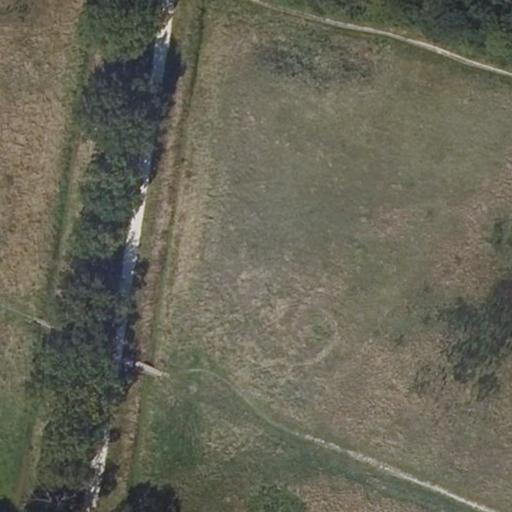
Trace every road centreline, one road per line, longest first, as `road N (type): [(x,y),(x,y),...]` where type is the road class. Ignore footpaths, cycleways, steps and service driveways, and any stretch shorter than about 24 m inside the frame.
road 1 (track): [(473,511),(0,303)]
road 2 (track): [(92,511),(168,0)]
